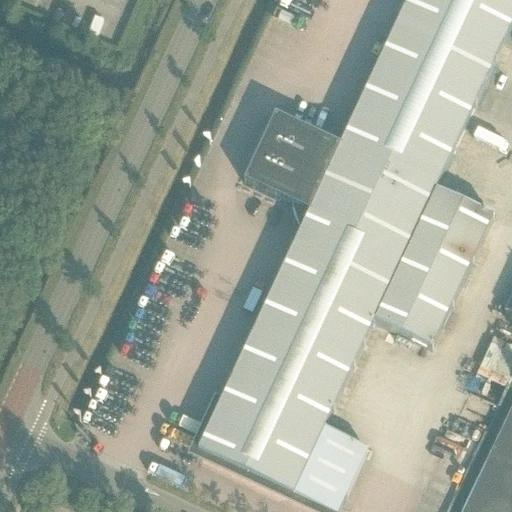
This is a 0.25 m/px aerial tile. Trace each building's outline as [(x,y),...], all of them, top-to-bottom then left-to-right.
[(309,217),(197,456),(292,500),(318,511),(339,511),(367,453),(324,433),(374,326),(431,353),(493,221),(435,194),(511,28),(511,0),(410,0),(340,149),(275,119),(244,186),(309,217)] [(328,64),(331,53),(315,48),(320,30),(303,26),(295,54),(328,64)] [(326,131),(330,123),(308,113),(304,121),(326,131)] [(239,287),(265,280),(261,267),(236,274),(239,287)] [(511,304),(511,276),(500,298),(511,304)] [(486,338),(475,366),(497,375),(508,346),(486,338)] [(511,511),(511,410),(462,511),(511,511)] [(446,414),(442,425),(468,434),(472,423),(446,414)]
